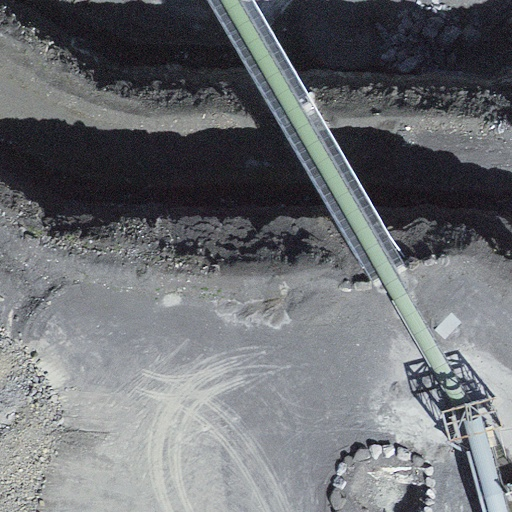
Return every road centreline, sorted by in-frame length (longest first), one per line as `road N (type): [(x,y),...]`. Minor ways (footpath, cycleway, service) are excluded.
road 1 (track): [(433,0),(345,89),(195,320),(105,511)]
road 2 (track): [(511,194),(373,347),(358,430),(392,511)]
